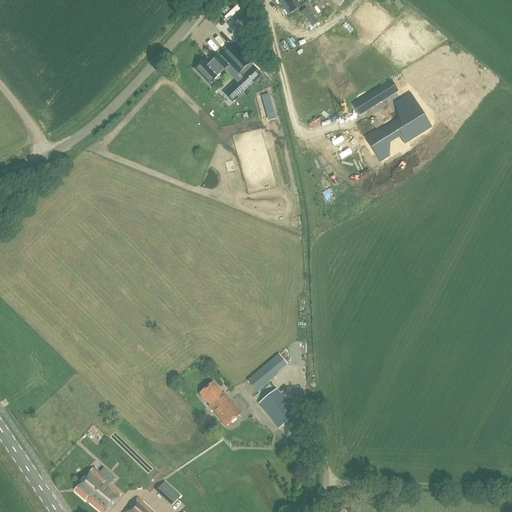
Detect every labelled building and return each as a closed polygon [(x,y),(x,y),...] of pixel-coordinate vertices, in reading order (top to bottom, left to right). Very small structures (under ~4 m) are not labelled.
[(279,0),(289,15),(302,6),(297,0),(279,0)] [(336,21),(343,10),(327,0),(318,0),(314,7),(336,21)] [(317,39),(327,28),(318,19),(307,31),(317,39)] [(234,45),(222,56),(238,74),(251,63),(234,45)] [(210,84),(221,73),(207,58),(196,68),(210,84)] [(253,65),(236,82),(245,91),(262,75),(253,65)] [(431,118),(413,91),(407,94),(411,101),(402,107),(403,113),(404,112),(405,116),(383,130),(381,128),(371,134),(377,144),(379,143),(382,148),(392,142),(389,137),(402,129),(409,139),(420,132),(421,133),(429,127),(425,121),(431,118)] [(266,385),(280,374),(269,361),(247,380),(262,397),(270,391),(266,385)] [(226,427),(242,413),(225,393),(223,394),(213,382),(200,393),(210,405),(209,406),(226,427)] [(279,428),(297,413),(277,389),(259,404),(279,428)] [(80,439),(89,448),(99,439),(90,429),(80,439)] [(71,439),(71,451),(79,451),(79,439),(71,439)] [(118,472),(125,468),(121,461),(114,465),(118,472)] [(107,481),(92,469),(74,491),(86,500),(101,511),(107,511),(121,495),(106,482),(107,481)] [(167,511),(176,501),(161,486),(151,497),(167,511)] [(153,511),(138,498),(124,511),(153,511)] [(346,511),(338,502),(326,511),(346,511)]
